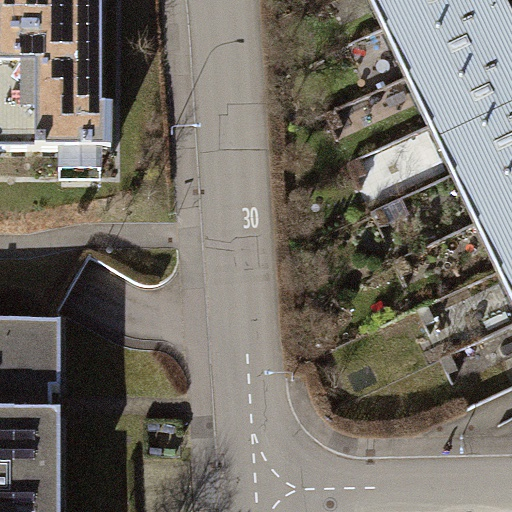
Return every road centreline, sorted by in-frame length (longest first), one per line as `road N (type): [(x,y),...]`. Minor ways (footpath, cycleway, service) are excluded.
road 1 (residential): [(248,485),(222,0)]
road 2 (residential): [(248,485),(511,483)]
